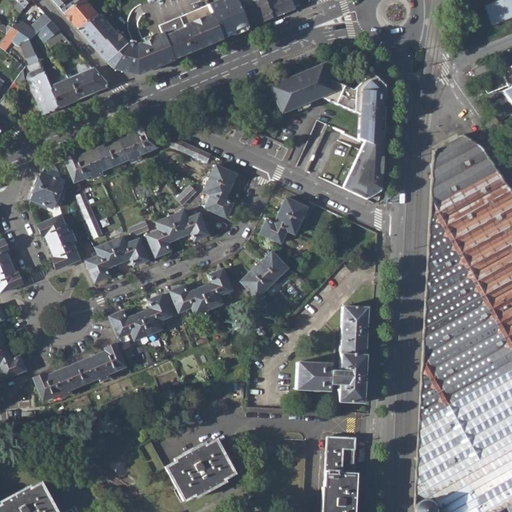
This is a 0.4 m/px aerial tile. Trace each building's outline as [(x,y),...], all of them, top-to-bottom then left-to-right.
[(16,0),(17,1),(22,7),(24,9),(29,0),(16,0)] [(76,28),(97,15),(83,0),(74,0),(60,9),(76,28)] [(236,0),(248,28),(273,18),(265,0),(236,0)] [(265,0),(273,18),(294,8),(290,0),(265,0)] [(511,15),(511,0),(493,0),(492,3),(490,7),(489,11),(490,20),(491,24),(511,15)] [(19,10),(22,7),(17,1),(13,4),(19,10)] [(492,3),(484,7),(491,24),(490,20),(489,11),(490,7),(492,3)] [(223,39),(211,10),(209,5),(187,14),(201,48),(223,39)] [(215,9),(211,10),(223,39),(244,29),(235,6),(217,14),(215,9)] [(30,39),(30,41),(38,34),(51,21),(45,14),(31,28),(17,19),(11,27),(30,39)] [(145,69),(135,46),(127,43),(115,30),(114,32),(98,14),(97,15),(76,28),(107,61),(108,60),(115,68),(135,74),(145,69)] [(201,48),(187,14),(159,25),(163,34),(173,60),(201,48)] [(284,19),(273,24),(274,28),(285,23),(284,19)] [(51,21),(38,34),(46,43),(48,41),(59,30),(51,21)] [(0,30),(6,35),(11,27),(8,25),(7,27),(1,23),(0,24),(0,30)] [(21,44),(30,66),(39,61),(34,48),(30,41),(30,39),(11,27),(6,35),(1,42),(8,46),(11,42),(19,47),(21,44)] [(48,41),(51,47),(64,36),(59,30),(48,41)] [(146,71),(173,60),(163,34),(135,46),(145,69),(146,71)] [(0,46),(5,50),(8,46),(1,42),(0,43),(0,46)] [(37,106),(40,116),(59,108),(42,68),(39,61),(30,66),(28,67),(30,73),(28,76),(28,79),(39,105),(37,106)] [(476,77),(492,69),(489,62),(471,70),(476,77)] [(321,63),(268,86),(273,99),(280,114),(296,108),(308,102),(311,101),(309,97),(315,95),(320,97),(359,114),(358,138),(363,140),(382,148),(385,99),(384,87),(383,83),(370,71),(353,89),(328,79),(321,63)] [(511,75),(511,84),(499,91),(511,110),(511,63),(508,65),(511,75)] [(47,65),(42,68),(59,108),(78,100),(69,79),(58,84),(56,79),(53,80),(47,65)] [(93,69),(69,79),(78,100),(106,88),(107,84),(93,69)] [(478,81),(494,74),(492,69),(476,77),(478,81)] [(487,93),(507,85),(500,71),(494,74),(478,81),(487,93)] [(67,74),(56,79),(58,84),(69,79),(67,74)] [(273,99),(268,86),(264,88),(270,100),(273,99)] [(0,107),(0,112),(7,118),(15,110),(13,104),(6,98),(0,107)] [(308,102),(296,108),(298,112),(308,107),(309,104),(308,102)] [(106,145),(115,165),(129,159),(131,162),(140,158),(139,155),(156,148),(147,125),(135,130),(136,132),(106,145)] [(160,141),(206,162),(210,154),(164,133),(160,141)] [(511,511),(511,195),(481,150),(477,145),(471,142),(461,135),(447,142),(432,151),(413,511),(511,511)] [(363,140),(342,186),(342,188),(353,193),(367,199),(378,191),(380,188),(382,148),(363,140)] [(65,160),(74,183),(91,176),(92,179),(102,175),(101,171),(115,165),(106,145),(76,158),(75,155),(65,160)] [(209,178),(229,188),(235,174),(215,165),(209,178)] [(36,187),(62,198),(65,191),(60,188),(62,182),(42,174),(36,187)] [(61,180),(68,188),(74,183),(67,174),(61,180)] [(223,201),(224,200),(229,188),(209,178),(202,191),(211,195),(223,201)] [(177,198),(184,204),(190,198),(196,192),(189,186),(177,198)] [(31,201),(51,209),(54,203),(59,205),(62,198),(36,187),(31,201)] [(77,196),(94,237),(102,233),(85,193),(77,196)] [(223,201),(211,195),(205,208),(225,217),(232,204),(224,200),(223,201)] [(279,211),(300,221),(306,208),(286,198),(279,211)] [(178,237),(191,232),(186,220),(183,211),(169,217),(178,237)] [(279,211),(274,222),(273,224),(287,230),(294,234),(300,221),(279,211)] [(200,214),(186,220),(191,232),(194,240),(208,234),(200,214)] [(51,258),(56,269),(79,259),(71,242),(74,240),(71,232),(68,233),(60,216),(37,225),(42,236),(45,235),(54,256),(51,258)] [(165,243),(166,242),(178,237),(169,217),(156,222),(160,231),(165,243)] [(281,243),(287,230),(273,224),(274,222),(266,219),(260,234),(281,243)] [(129,229),(132,237),(141,234),(149,230),(145,222),(129,229)] [(165,243),(160,231),(147,236),(155,256),(169,251),(166,242),(165,243)] [(117,263),(130,258),(131,257),(126,245),(122,236),(109,242),(117,263)] [(139,239),(126,245),(131,257),(130,258),(133,265),(147,260),(139,239)] [(0,293),(21,284),(17,272),(14,274),(5,252),(8,251),(3,240),(0,241),(0,293)] [(104,268),(105,268),(117,263),(109,242),(95,248),(99,256),(104,268)] [(260,264),(275,282),(286,273),(271,255),(260,264)] [(104,268),(99,256),(85,261),(94,282),(108,276),(105,268),(104,268)] [(250,273),(264,291),(275,282),(260,264),(250,273)] [(213,284),(218,296),(231,291),(222,270),(208,275),(212,285),(213,284)] [(238,283),(253,300),(264,291),(250,273),(238,283)] [(213,284),(212,285),(200,290),(208,309),(222,304),(218,296),(213,284)] [(178,312),(192,307),(187,295),(187,294),(184,285),(170,291),(178,312)] [(200,290),(187,294),(187,295),(192,307),(195,315),(208,309),(200,290)] [(153,309),(158,321),(170,316),(161,295),(148,300),(151,309),(153,309)] [(337,401),(362,402),(367,307),(343,306),(339,370),(330,370),(330,364),(296,362),(295,389),(329,391),(329,384),(338,384),(337,401)] [(139,314),(148,334),(161,329),(158,321),(153,309),(151,309),(139,314)] [(118,338),(131,333),(125,320),(126,319),(123,311),(109,317),(118,338)] [(139,314),(126,319),(125,320),(131,333),(134,340),(148,334),(139,314)] [(75,363),(84,384),(98,378),(99,381),(109,377),(108,374),(125,366),(115,344),(104,349),(105,351),(75,363)] [(176,358),(183,374),(211,363),(204,346),(176,358)] [(0,350),(0,365),(11,361),(11,360),(6,348),(0,350)] [(11,361),(0,365),(0,369),(4,379),(25,370),(19,356),(11,360),(11,361)] [(33,378),(43,401),(60,394),(62,397),(71,393),(70,390),(84,384),(75,363),(45,376),(44,374),(33,378)] [(322,511),(350,511),(354,437),(326,436),(322,511)] [(174,461),(164,467),(183,500),(193,495),(194,497),(215,486),(214,483),(233,473),(214,439),(195,451),(193,448),(183,454),(184,457),(175,462),(174,461)] [(152,473),(164,467),(150,441),(138,447),(152,473)] [(289,511),(302,511),(306,445),(293,445),(289,511)] [(0,511),(55,511),(39,483),(26,490),(25,488),(0,501),(0,511)]
